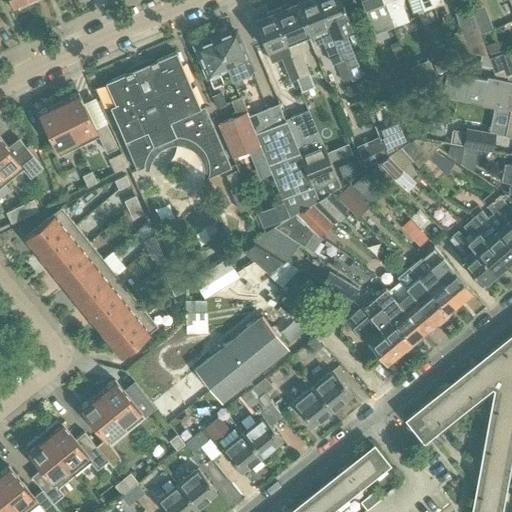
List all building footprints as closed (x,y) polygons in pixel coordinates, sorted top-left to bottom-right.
[(316,0),(304,0),(297,3),(309,34),(319,30),(328,52),(330,51),(342,82),(351,79),(332,38),(316,0)] [(340,0),(316,0),(332,38),(351,79),(351,78),(352,80),(361,76),(344,31),(351,28),(347,18),(340,0)] [(384,0),(362,0),(375,34),(395,27),(393,22),(393,21),(384,0)] [(384,0),(393,21),(393,22),(403,19),(395,0),(384,0)] [(419,0),(423,11),(434,7),(434,6),(431,0),(419,0)] [(295,79),(307,110),(308,109),(315,127),(316,127),(332,120),(312,71),(306,74),(301,63),(305,62),(300,50),(309,47),(304,35),(309,34),(297,3),(283,9),(274,12),(292,55),(289,56),(298,77),(295,79)] [(449,49),(477,54),(488,56),(488,55),(486,51),(483,45),(469,6),(454,11),(460,30),(453,33),(454,36),(445,39),(449,49)] [(298,77),(289,56),(292,55),(274,12),(255,20),(267,50),(266,50),(271,62),(281,58),(290,81),(295,79),(298,77)] [(483,31),(496,26),(492,14),(478,18),(483,31)] [(231,32),(230,30),(228,29),(221,32),(220,34),(221,36),(216,38),(228,67),(228,68),(232,79),(252,71),(236,31),(231,32)] [(212,40),(211,38),(209,37),(201,40),(200,43),(201,44),(197,46),(213,86),(224,82),(219,71),(228,67),(228,68),(228,67),(216,38),(212,40)] [(483,45),(486,51),(488,55),(502,50),(498,40),(483,45)] [(507,77),(511,74),(511,64),(508,51),(489,58),(494,74),(507,77)] [(209,167),(209,170),(209,176),(207,177),(208,178),(232,167),(206,107),(202,109),(177,52),(106,82),(116,105),(110,108),(125,142),(137,170),(146,166),(145,165),(146,160),(148,155),(150,150),(154,146),(156,145),(160,150),(165,147),(170,145),(176,144),(175,137),(177,136),(181,136),(185,137),(189,138),(193,140),(196,142),(199,145),(202,148),(205,151),(207,155),(208,159),(209,163),(209,167)] [(451,56),(432,63),(436,73),(456,66),(451,56)] [(385,83),(392,99),(417,88),(406,61),(390,67),(395,79),(385,83)] [(438,78),(432,68),(414,78),(421,89),(438,78)] [(510,109),(510,111),(511,111),(511,82),(506,82),(507,77),(506,80),(487,77),(487,79),(447,71),(440,95),(482,104),(510,109)] [(359,92),(355,82),(345,86),(349,96),(359,92)] [(58,102),(71,129),(79,145),(99,136),(107,152),(118,147),(106,123),(96,128),(79,92),(58,102)] [(216,108),(226,104),(221,92),(211,96),(216,108)] [(262,177),(271,173),(259,146),(261,145),(256,132),(249,115),(241,97),(231,101),(235,112),(231,114),(233,117),(220,123),(234,156),(248,150),(259,178),(262,177)] [(38,112),(59,155),(79,146),(58,102),(38,112)] [(273,177),(289,217),(294,214),(296,213),(315,201),(319,199),(310,177),(285,119),(278,103),(249,115),(256,132),(261,145),(259,146),(271,173),(273,177)] [(310,177),(319,199),(331,191),(341,185),(339,181),(331,163),(324,148),(316,127),(315,127),(308,109),(307,110),(285,119),(310,177)] [(412,140),(411,139),(410,140),(399,115),(374,125),(379,137),(386,156),(401,147),(412,140)] [(462,145),(485,150),(492,152),(495,133),(466,127),(462,145)] [(0,136),(0,172),(4,177),(7,181),(24,168),(31,176),(42,167),(19,138),(9,147),(0,136)] [(386,156),(379,137),(357,146),(366,168),(378,162),(386,156)] [(428,156),(439,144),(440,142),(413,137),(411,139),(412,140),(428,156)] [(429,157),(428,156),(412,140),(401,147),(412,159),(412,160),(418,167),(429,157)] [(448,150),(475,163),(476,162),(485,152),(485,150),(462,145),(450,143),(448,150)] [(439,144),(428,156),(429,157),(445,175),(451,168),(454,163),(439,153),(444,147),(439,144)] [(402,170),(412,160),(412,159),(401,147),(386,156),(402,170)] [(471,170),(475,163),(448,150),(446,154),(471,170)] [(128,166),(121,153),(108,159),(115,172),(128,166)] [(352,153),(331,163),(339,181),(360,171),(352,153)] [(393,178),(402,170),(386,156),(378,162),(393,178)] [(511,164),(504,163),(502,172),(511,173),(511,164)] [(83,175),(85,178),(88,186),(97,182),(92,171),(83,175)] [(385,190),(366,171),(352,184),(370,204),(385,190)] [(511,173),(502,172),(501,181),(510,182),(508,192),(511,192),(511,173)] [(115,180),(117,184),(119,189),(130,184),(126,175),(115,180)] [(350,183),(336,196),(347,207),(352,213),(366,200),(350,183)] [(231,189),(241,211),(252,206),(242,184),(231,189)] [(315,201),(335,219),(347,207),(336,196),(331,191),(319,199),(315,201)] [(136,195),(125,200),(129,209),(140,204),(136,195)] [(511,211),(498,195),(492,200),(511,223),(511,211)] [(34,199),(25,203),(33,213),(39,210),(34,199)] [(497,229),(511,247),(511,223),(492,200),(486,205),(492,213),(487,217),(497,229)] [(294,214),(313,231),(318,236),(321,233),(335,219),(315,201),(296,213),(294,214)] [(288,217),(282,202),(257,213),(263,227),(288,217)] [(6,212),(12,223),(33,213),(25,203),(6,212)] [(140,204),(129,209),(133,219),(144,213),(140,204)] [(76,224),(62,207),(25,237),(39,255),(76,224)] [(419,209),(410,217),(421,230),(431,221),(419,209)] [(468,220),(505,264),(511,258),(511,247),(497,229),(487,217),(481,210),(476,214),(468,220)] [(274,226),(298,242),(304,246),(313,231),(294,214),(289,217),(274,226)] [(469,233),(464,237),(462,238),(466,243),(472,251),(493,274),(505,264),(468,220),(462,225),(469,233)] [(90,241),(76,224),(39,255),(52,271),(90,241)] [(289,256),(298,242),(274,226),(272,225),(252,239),(253,240),(284,259),(286,260),(289,256)] [(467,254),(460,260),(481,284),(493,274),(472,251),(466,243),(462,238),(464,237),(458,229),(451,235),(467,254)] [(144,240),(145,243),(148,249),(159,244),(154,235),(144,240)] [(284,259),(253,240),(239,248),(269,275),(286,260),(284,259)] [(90,241),(52,271),(66,288),(103,258),(90,241)] [(163,253),(160,248),(159,244),(148,249),(152,258),(163,253)] [(461,301),(472,291),(435,246),(428,252),(423,256),(441,277),(461,301)] [(237,275),(225,256),(190,277),(202,297),(237,275)] [(449,311),(461,301),(441,277),(423,256),(417,260),(411,266),(448,311),(449,311)] [(117,275),(103,258),(66,288),(79,305),(117,275)] [(401,279),(436,322),(449,311),(448,311),(411,266),(410,266),(398,276),(401,279)] [(352,300),(359,288),(329,270),(322,282),(352,300)] [(166,277),(169,283),(171,286),(182,281),(177,272),(166,277)] [(130,292),(117,275),(79,305),(93,322),(130,292)] [(404,309),(424,332),(436,322),(401,279),(389,289),(405,308),(404,309)] [(186,290),(182,281),(171,286),(175,296),(186,290)] [(389,290),(386,287),(382,291),(376,296),(413,341),(424,332),(404,309),(405,308),(389,289),(389,290)] [(93,322),(107,339),(144,308),(130,292),(93,322)] [(370,316),(371,315),(382,327),(402,351),(413,341),(376,296),(364,306),(362,308),(370,316)] [(186,299),(186,333),(208,333),(207,299),(186,299)] [(367,344),(371,341),(388,362),(402,351),(382,327),(371,315),(370,316),(362,308),(361,306),(350,316),(357,324),(353,328),(367,344)] [(107,339),(121,356),(158,326),(144,308),(107,339)] [(221,398),(289,345),(263,313),(196,366),(221,398)] [(493,385),(511,388),(511,333),(482,357),(486,362),(479,368),(493,385)] [(307,342),(314,351),(322,345),(315,336),(307,342)] [(323,361),(316,367),(324,377),(313,386),(331,410),(352,394),(333,371),(332,372),(323,361)] [(493,385),(479,368),(475,363),(441,390),(457,411),(491,385),(495,387),(493,385)] [(252,413),(270,400),(264,392),(272,386),(266,377),(239,397),(252,413)] [(115,380),(98,394),(128,431),(145,417),(115,380)] [(511,439),(511,388),(493,385),(495,387),(486,434),(511,439)] [(311,426),(331,410),(313,386),(292,403),(311,426)] [(423,439),(457,411),(441,390),(406,418),(423,439)] [(98,394),(80,408),(105,439),(96,446),(112,466),(121,458),(111,445),(128,431),(98,394)] [(242,431),(262,455),(282,439),(262,415),(242,431)] [(219,416),(204,428),(215,443),(230,431),(219,416)] [(62,423),(45,437),(74,473),(90,460),(96,467),(106,459),(112,466),(96,446),(84,431),(75,439),(62,423)] [(193,450),(207,439),(200,430),(186,441),(186,442),(193,450)] [(241,471),(262,455),(242,431),(222,447),(241,471)] [(169,440),(177,449),(184,443),(177,433),(169,440)] [(503,490),(511,440),(511,439),(486,434),(477,485),(503,490)] [(45,437),(27,451),(41,468),(32,476),(43,489),(53,501),(63,493),(58,487),(74,473),(45,437)] [(212,440),(201,448),(210,457),(220,450),(212,440)] [(373,444),(345,467),(359,485),(388,462),(373,444)] [(9,465),(0,472),(0,490),(17,511),(26,511),(38,503),(45,511),(54,511),(59,509),(53,501),(43,489),(34,496),(9,465)] [(177,483),(196,507),(217,491),(197,467),(177,483)] [(359,485),(345,467),(317,489),(331,507),(359,485)] [(130,472),(122,478),(130,488),(136,483),(137,482),(130,472)] [(114,485),(122,494),(130,488),(122,478),(114,485)] [(130,488),(122,494),(121,495),(129,505),(145,493),(136,483),(130,488)] [(190,511),(196,507),(177,483),(166,492),(162,487),(153,494),(167,511),(190,511)] [(498,511),(503,490),(477,485),(471,511),(498,511)] [(325,511),(331,507),(317,489),(288,511),(325,511)] [(0,511),(17,511),(0,490),(0,511)] [(375,490),(368,496),(374,504),(381,498),(375,490)] [(374,504),(368,496),(361,501),(367,510),(374,504)]
